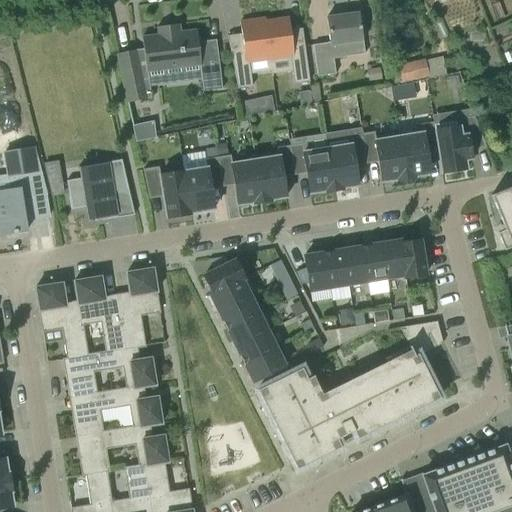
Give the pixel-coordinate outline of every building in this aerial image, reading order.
[(364,55),(358,13),(355,14),(354,10),(342,11),(343,15),(325,18),(329,43),(312,45),(316,76),(335,74),(332,59),(345,57),(345,51),(362,49),(363,55),(364,55)] [(269,60),(264,19),(239,22),(240,34),(226,36),(237,88),(251,87),(248,60),(268,58),(268,60),(269,60)] [(264,19),(269,60),(289,58),(293,84),(308,82),(301,29),(289,31),(288,19),(265,22),(264,19)] [(142,49),(136,50),(115,54),(126,103),(150,98),(146,72),(164,70),(165,77),(182,74),(182,68),(199,66),(202,92),(221,89),(215,40),(197,42),(195,30),(179,32),(178,24),(172,25),(162,26),(156,27),(157,35),(141,37),(142,49)] [(399,84),(445,74),(441,57),(424,60),(424,59),(395,65),(399,84)] [(380,69),(366,71),(368,82),(381,80),(380,69)] [(310,92),(298,93),(300,106),(311,104),(310,92)] [(253,100),(240,103),(243,118),(256,116),(253,100)] [(433,123),(426,124),(430,147),(436,146),(441,173),(465,169),(464,161),(470,160),(468,144),(482,142),(473,116),(454,119),(455,127),(434,131),(433,123)] [(131,126),(135,142),(154,138),(153,121),(131,126)] [(421,133),(398,137),(405,179),(414,178),(414,177),(429,174),(424,148),(430,147),(426,124),(420,125),(421,133)] [(357,186),(352,160),(364,158),(361,134),(349,136),(348,131),(324,135),(326,148),(333,191),(343,189),(342,188),(357,186)] [(373,132),(361,134),(364,158),(376,156),(380,182),(395,180),(395,181),(405,179),(398,137),(374,140),(373,132)] [(333,191),(326,148),(313,150),(310,143),(289,146),(292,169),(304,168),(309,194),(323,192),(333,191)] [(225,144),(215,145),(215,148),(217,158),(227,156),(225,144)] [(278,156),(254,160),(261,202),(271,201),(271,200),(285,198),(280,171),(292,169),(289,146),(276,148),(278,156)] [(215,148),(204,150),(205,160),(217,158),(215,148)] [(11,192),(0,193),(0,237),(26,233),(21,201),(47,197),(35,150),(5,154),(11,192)] [(227,156),(217,158),(221,181),(232,179),(237,205),(251,203),(251,204),(261,202),(254,160),(231,164),(229,156),(227,156)] [(206,168),(182,172),(190,213),(213,209),(209,183),(221,181),(217,158),(205,160),(204,160),(206,168)] [(117,216),(113,193),(113,191),(125,189),(126,193),(128,192),(120,160),(104,163),(106,176),(80,180),(79,179),(65,181),(70,210),(85,208),(87,221),(101,219),(101,221),(103,220),(103,218),(117,216)] [(56,161),(41,163),(44,176),(58,173),(56,161)] [(190,213),(182,172),(159,175),(157,167),(142,170),(147,193),(161,191),(165,218),(190,214),(190,213)] [(511,186),(490,196),(504,230),(496,233),(505,254),(511,251),(511,186)] [(419,240),(400,243),(399,244),(404,276),(403,276),(404,278),(424,275),(419,240)] [(399,241),(380,244),(385,279),(403,276),(404,276),(399,244),(400,243),(399,241)] [(380,244),(361,247),(366,282),(385,279),(380,244)] [(361,247),(342,250),(347,285),(366,282),(361,247)] [(342,250),(323,253),(328,288),(347,285),(342,250)] [(328,288),(323,253),(303,256),(308,291),(328,288)] [(202,276),(211,293),(211,294),(240,280),(241,280),(243,279),(234,260),(202,276)] [(281,266),(271,271),(277,283),(287,278),(282,266),(281,266)] [(139,316),(159,313),(152,269),(125,273),(128,293),(115,295),(125,350),(136,348),(144,347),(139,316)] [(125,350),(115,295),(103,297),(100,277),(73,282),(76,301),(80,326),(81,325),(100,322),(104,352),(104,353),(125,350)] [(208,294),(217,312),(249,297),(241,280),(240,280),(211,294),(211,293),(208,294)] [(290,283),(279,288),(285,300),(296,295),(290,283)] [(80,326),(76,301),(64,303),(61,284),(34,288),(41,332),(61,329),(65,359),(66,359),(86,356),(86,355),(81,325),(80,326)] [(217,312),(226,330),(257,314),(249,297),(217,312)] [(304,312),(299,301),(288,306),(293,317),(304,312)] [(403,318),(401,308),(390,310),(392,320),(403,318)] [(350,309),(337,312),(340,326),(353,324),(350,309)] [(364,325),(362,312),(353,313),(354,326),(364,325)] [(226,330),(234,347),(266,331),(257,314),(226,330)] [(313,329),(308,319),(299,323),(304,334),(313,329)] [(356,439),(373,431),(371,426),(380,421),(383,426),(400,418),(397,413),(407,408),(409,413),(412,412),(410,407),(419,402),(422,407),(439,398),(418,356),(441,344),(436,322),(398,328),(408,346),(407,347),(412,356),(397,363),(398,365),(381,374),(380,372),(360,382),(361,384),(354,387),(353,385),(317,403),(312,394),(310,395),(308,388),(310,387),(301,368),(256,390),(264,406),(269,403),(273,413),(268,415),(270,418),(275,416),(279,425),(274,428),(283,444),(288,441),(292,451),(287,453),(295,470),(340,447),(339,444),(355,437),(356,439)] [(234,347),(243,364),(275,348),(266,331),(234,347)] [(322,347),(318,338),(305,344),(309,353),(322,347)] [(96,394),(95,393),(92,372),(122,367),(125,388),(125,389),(142,386),(142,387),(154,385),(150,358),(138,360),(136,348),(125,350),(104,353),(104,352),(86,355),(86,356),(66,359),(65,359),(62,359),(62,360),(68,399),(88,396),(88,395),(96,394)] [(275,348),(243,364),(252,382),(283,366),(275,348)] [(160,424),(156,397),(144,399),(142,387),(142,386),(125,389),(125,388),(95,393),(96,394),(88,395),(88,396),(90,411),(71,414),(75,438),(94,435),(94,434),(102,433),(102,432),(98,411),(128,406),(131,427),(131,428),(149,425),(149,426),(160,424)] [(94,435),(75,438),(77,453),(81,476),(85,476),(85,475),(105,472),(108,472),(105,449),(134,445),(137,466),(138,467),(142,466),(163,463),(167,463),(162,436),(150,438),(149,426),(149,425),(131,428),(131,427),(102,432),(102,433),(94,434),(94,435)] [(511,511),(511,446),(505,449),(504,445),(421,476),(422,478),(412,481),(402,485),(405,493),(353,511),(511,511)] [(0,483),(9,482),(8,473),(7,473),(4,458),(0,459),(0,483)] [(190,511),(187,489),(168,493),(163,463),(142,466),(150,511),(190,511)] [(150,511),(142,466),(138,467),(137,466),(123,468),(128,499),(110,502),(109,502),(110,511),(150,511)] [(110,511),(109,502),(110,502),(105,472),(85,475),(85,476),(89,505),(70,508),(70,511),(110,511)] [(0,508),(12,507),(10,492),(11,492),(9,482),(0,483),(0,508)]
